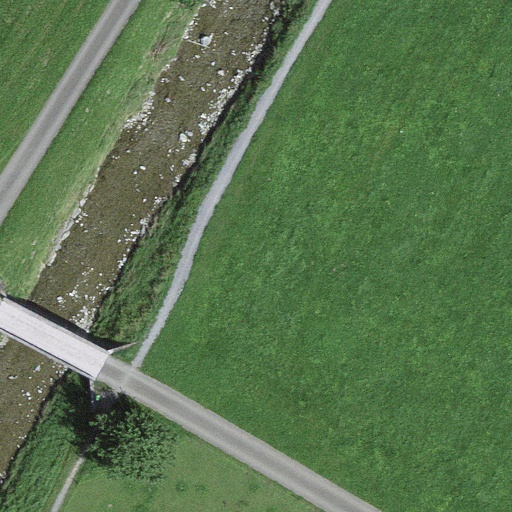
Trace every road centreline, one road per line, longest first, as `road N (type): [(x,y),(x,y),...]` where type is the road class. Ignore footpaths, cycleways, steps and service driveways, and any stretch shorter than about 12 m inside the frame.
road 1 (residential): [(351,511),(0,312)]
road 2 (residential): [(0,204),(125,0)]
